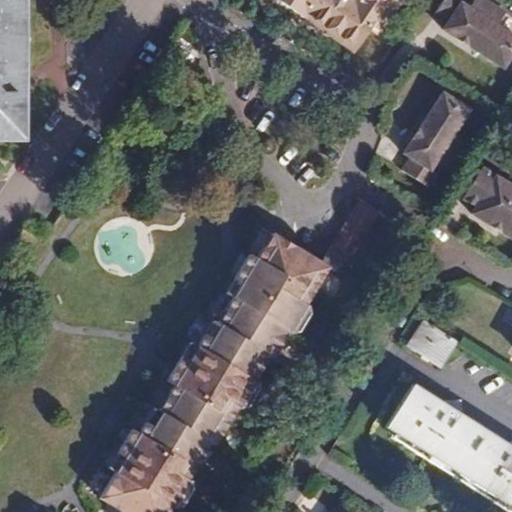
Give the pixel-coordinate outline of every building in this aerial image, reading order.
[(0,0),(0,135),(21,136),(21,0),(0,0)] [(276,0),(354,51),(387,0),(276,0)] [(471,0),(443,0),(433,16),(447,24),(443,30),(505,67),(511,55),(511,34),(497,25),(505,11),(486,0),(473,0),(473,1),(471,0)] [(470,109),(443,92),(404,153),(410,157),(402,170),(429,188),(443,166),(450,171),(468,142),(454,134),(470,109)] [(472,214),(511,238),(511,185),(482,167),(463,199),(476,207),(472,214)] [(354,229),(370,239),(385,216),(366,203),(351,227),(354,229)] [(299,249),(278,235),(262,260),(255,256),(231,296),(238,298),(222,325),(216,321),(201,346),(195,342),(170,382),(176,386),(160,413),(153,410),(137,436),(130,432),(107,469),(113,473),(99,497),(121,511),(168,511),(172,506),(177,509),(184,506),(195,490),(192,481),(189,480),(212,443),(217,446),(242,406),(245,409),(253,406),(262,391),(260,383),(258,381),(273,356),(278,358),(294,333),(305,332),(315,316),(311,306),(333,270),(341,275),(352,259),(356,261),(370,239),(354,229),(340,251),(337,248),(326,266),(299,249)] [(455,344),(424,324),(409,347),(441,366),(455,344)] [(444,408),(412,386),(386,428),(511,508),(511,443),(510,442),(508,449),(460,418),(458,402),(450,404),(447,403),(444,408)]
